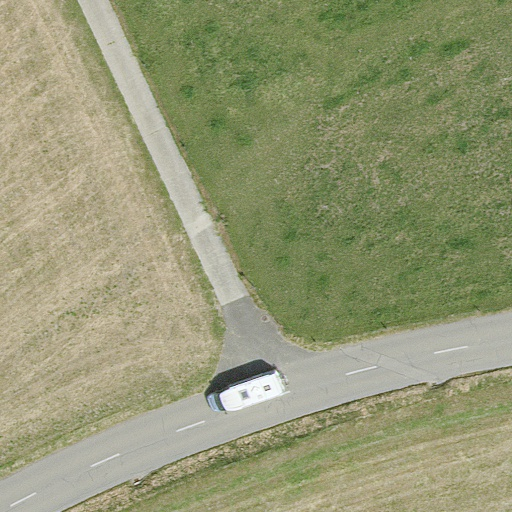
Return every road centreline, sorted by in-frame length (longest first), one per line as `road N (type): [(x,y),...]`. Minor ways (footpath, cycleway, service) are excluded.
road 1 (tertiary): [(4,511),(83,468),(276,396),(511,338)]
road 2 (track): [(99,0),(276,396)]
